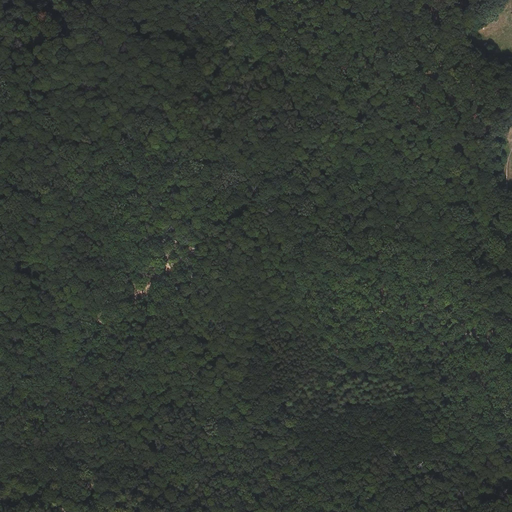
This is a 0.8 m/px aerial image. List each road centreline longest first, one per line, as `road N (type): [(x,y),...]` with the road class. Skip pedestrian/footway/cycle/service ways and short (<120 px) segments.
road 1 (track): [(188,253),(167,237),(149,203),(144,173),(158,139),(224,70),(252,56),(301,50),(304,0)]
road 2 (track): [(361,110),(188,253)]
road 3 (track): [(511,268),(361,110)]
road 4 (track): [(361,110),(253,0)]
road 5 (track): [(450,0),(361,110)]
